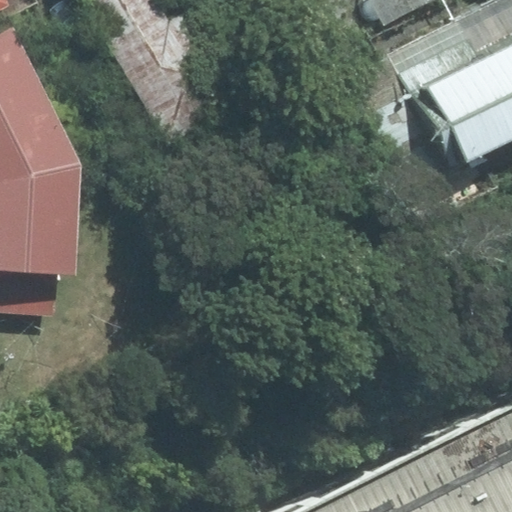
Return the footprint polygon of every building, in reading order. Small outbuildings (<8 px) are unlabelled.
[(60,0),(144,160),(269,96),(219,0),(183,0),(153,16),(144,0),(60,0)] [(387,192),(511,127),(511,17),(503,0),(470,0),(337,68),(387,192)] [(423,6),(420,0),(359,0),(374,29),(423,6)] [(60,170),(0,53),(0,320),(46,325),(60,170)] [(511,511),(511,426),(337,511),(511,511)]
